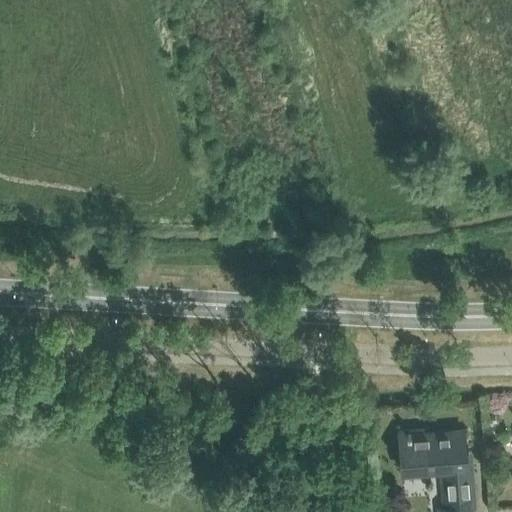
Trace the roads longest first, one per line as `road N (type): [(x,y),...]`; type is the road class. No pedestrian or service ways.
road 1 (tertiary): [(0,291),(511,315)]
road 2 (residential): [(0,332),(511,355)]
